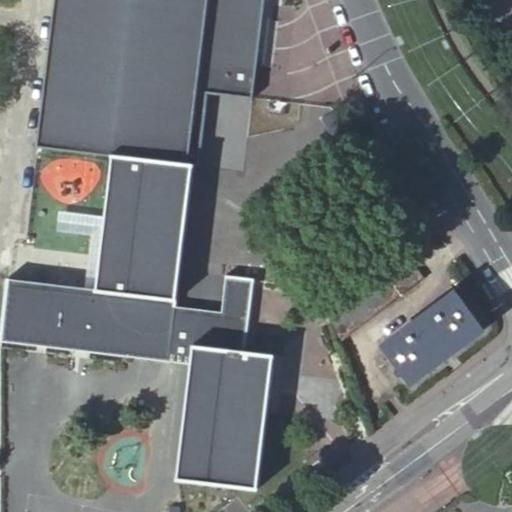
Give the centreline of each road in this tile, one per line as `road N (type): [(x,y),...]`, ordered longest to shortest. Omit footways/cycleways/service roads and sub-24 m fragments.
road 1 (residential): [(358,0),(382,64),(511,280)]
road 2 (residential): [(0,238),(36,0)]
road 3 (tertiary): [(331,511),(493,392)]
